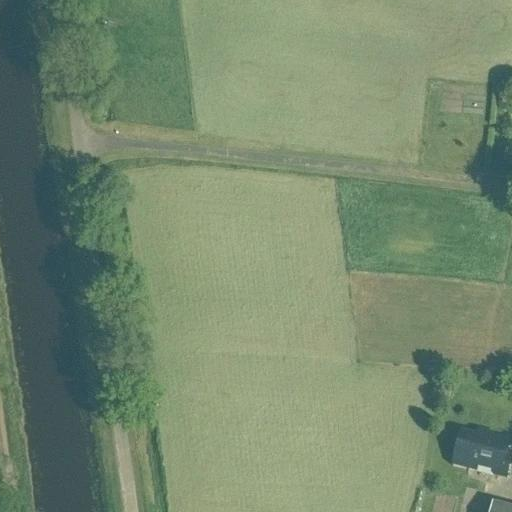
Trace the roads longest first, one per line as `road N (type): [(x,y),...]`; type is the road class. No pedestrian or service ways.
road 1 (unclassified): [(134,511),(62,0)]
road 2 (unknown): [(82,145),(489,192)]
